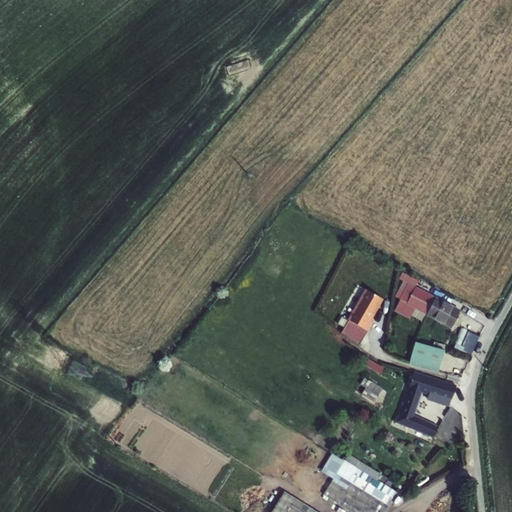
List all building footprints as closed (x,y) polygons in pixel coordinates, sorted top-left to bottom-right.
[(422,283),(406,274),(403,281),(407,284),(399,299),(451,327),(453,324),(458,326),(462,320),(456,317),(459,312),(418,289),(422,283)] [(382,300),(366,290),(341,333),(358,346),(372,323),(368,321),(382,300)] [(329,310),(325,307),(321,312),(326,315),(329,310)] [(414,309),(411,315),(421,320),(424,314),(414,309)] [(433,347),(415,342),(409,363),(439,371),(446,346),(435,342),(433,347)] [(384,368),(369,359),(365,366),(381,374),(384,368)] [(441,424),(416,417),(423,391),(431,394),(429,400),(441,403),(450,407),(458,390),(445,386),(446,383),(413,373),(399,424),(438,436),(441,424)] [(378,396),(366,388),(363,394),(375,402),(378,396)] [(379,511),(382,511),(395,491),(341,459),(328,482),(379,511)] [(327,511),(281,485),(265,511),(327,511)]
